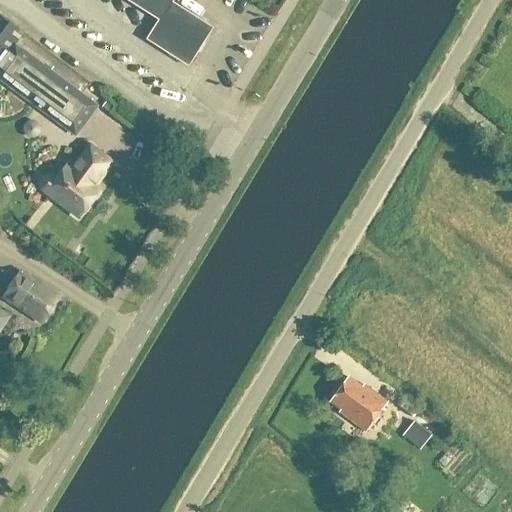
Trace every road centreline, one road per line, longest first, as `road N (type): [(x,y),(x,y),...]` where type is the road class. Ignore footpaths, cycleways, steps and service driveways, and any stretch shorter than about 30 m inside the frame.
road 1 (tertiary): [(28,511),(338,0)]
road 2 (unclassified): [(184,511),(490,0)]
